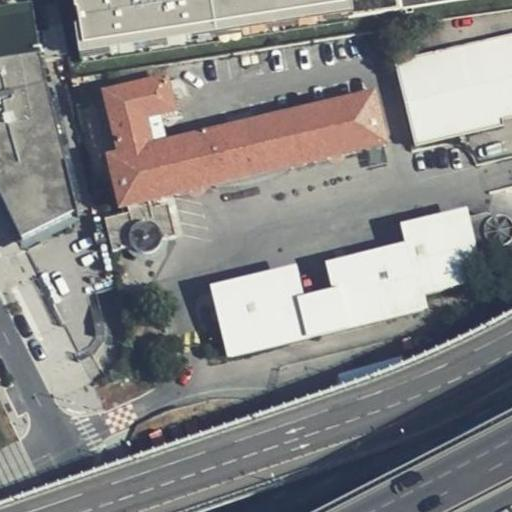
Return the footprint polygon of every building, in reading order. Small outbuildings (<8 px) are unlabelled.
[(76,0),(83,55),(353,23),(349,0),(76,0)] [(38,57),(30,6),(0,11),(0,206),(18,243),(76,211),(38,57)] [(500,122),(499,117),(511,113),(511,31),(392,63),(413,144),(500,122)] [(113,165),(126,213),(152,206),(387,147),(375,100),(171,152),(162,120),(177,116),(169,85),(107,100),(123,163),(113,165)] [(152,206),(126,213),(108,218),(118,258),(136,253),(143,259),(151,260),(157,259),(162,256),(165,253),(169,248),(169,245),(182,242),(174,208),(154,213),(152,206)] [(464,218),(406,233),(410,249),(333,269),(341,300),(308,309),(300,278),(219,298),(234,354),(409,309),(453,297),(450,285),(511,268),(511,259),(509,246),(485,221),(466,226),(464,218)] [(411,318),(409,309),(234,354),(236,362),(411,318)]
